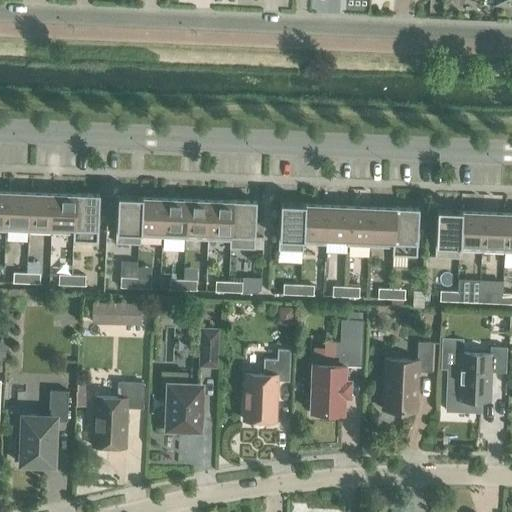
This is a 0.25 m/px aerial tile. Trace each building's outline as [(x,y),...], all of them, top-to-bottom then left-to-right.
[(5,231),(28,232),(29,191),(7,190),(5,231)] [(28,232),(51,233),(52,192),(29,191),(28,232)] [(51,233),(72,234),(73,234),(75,193),(52,192),(51,233)] [(73,234),(72,234),(72,241),(97,242),(99,194),(75,193),(73,234)] [(139,244),(140,237),(139,237),(141,196),(117,195),(115,243),(139,244)] [(140,237),(162,238),(163,197),(141,196),(139,237),(140,237)] [(162,238),(184,239),(186,198),(163,197),(162,238)] [(184,239),(207,240),(209,199),(186,198),(184,239)] [(207,240),(229,241),(230,241),(232,200),(209,199),(207,240)] [(230,241),(229,241),(229,248),(253,249),(255,201),(232,200),(230,241)] [(302,251),(302,244),(301,244),(303,203),(279,202),(277,250),(302,251)] [(325,245),(325,240),(324,240),(326,204),(303,203),(301,244),(302,244),(325,245)] [(325,240),(346,241),(347,241),(349,205),(326,204),(324,240),(325,240)] [(346,246),(370,247),(372,206),(349,205),(347,241),(346,241),(346,246)] [(370,247),(392,248),(393,248),(394,207),(372,206),(370,247)] [(393,248),(392,248),(391,255),(416,256),(418,208),(394,207),(393,248)] [(459,258),(459,250),(458,250),(460,210),(436,209),(434,257),(459,258)] [(459,250),(481,251),(483,211),(460,210),(458,250),(459,250)] [(481,251),(504,252),(505,212),(483,211),(481,251)] [(12,283),(26,283),(26,273),(13,272),(12,283)] [(26,273),(26,283),(39,284),(40,273),(26,273)] [(58,285),(71,285),(72,275),(58,274),(58,285)] [(72,275),(71,285),(85,286),(85,276),(72,275)] [(123,288),(137,288),(137,278),(124,277),(123,288)] [(137,278),(137,288),(150,289),(151,278),(137,278)] [(169,289),(182,290),(183,279),(169,279),(169,289)] [(183,279),(182,290),(196,291),(196,280),(183,279)] [(214,291),(228,292),(228,281),(215,281),(214,291)] [(228,281),(228,292),(241,292),(242,282),(228,281)] [(282,294),(299,295),(300,284),(283,284),(282,294)] [(300,284),(299,295),(313,295),(313,285),(300,284)] [(331,296),(345,297),(345,286),(332,286),(331,296)] [(345,286),(345,297),(358,297),(359,287),(345,286)] [(377,298),(390,299),(391,288),(377,288),(377,298)] [(391,288),(390,299),(404,300),(404,289),(391,288)] [(443,301),(456,302),(456,291),(443,291),(443,301)] [(456,291),(456,302),(469,302),(470,292),(456,291)] [(488,303),(501,304),(502,293),(489,293),(488,303)] [(511,293),(502,293),(501,304),(511,304),(511,293)] [(112,302),(111,323),(140,324),(141,303),(112,302)] [(292,306),(276,307),(276,323),(292,322),(292,306)] [(346,365),(357,366),(359,313),(341,313),(340,340),(333,340),(333,363),(312,363),(310,411),(315,411),(315,416),(336,417),(337,411),(342,412),(343,395),(348,395),(349,379),(343,379),(344,364),(346,364),(346,365)] [(200,365),(201,365),(215,365),(217,329),(201,329),(200,365)] [(382,409),(415,411),(417,371),(431,371),(432,342),(417,341),(416,360),(384,359),(382,409)] [(489,346),(489,353),(458,351),(457,368),(447,367),(446,410),(480,411),(480,399),(489,400),(490,371),(505,372),(506,347),(489,346)] [(245,374),(243,419),(250,419),(250,422),(258,424),(268,422),(268,420),(275,420),(276,381),(288,381),(290,349),(277,349),(276,359),(263,358),(262,374),(245,374)] [(198,428),(200,384),(185,384),(185,373),(161,372),(160,396),(167,396),(167,411),(160,411),(159,430),(179,430),(179,428),(198,428)] [(91,446),(125,447),(126,407),(142,408),(143,383),(117,382),(116,397),(93,396),(91,446)] [(20,463),(52,465),(54,420),(66,421),(68,390),(49,390),(48,416),(22,415),(21,434),(15,434),(14,460),(20,460),(20,463)]
